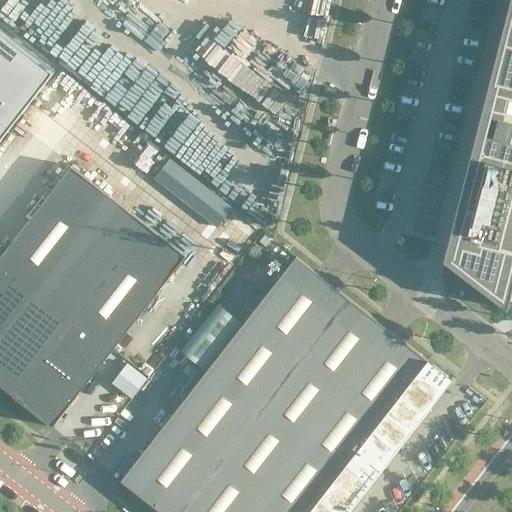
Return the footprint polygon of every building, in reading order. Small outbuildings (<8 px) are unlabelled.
[(0,143),(56,72),(0,28),(0,143)] [(511,40),(455,269),(511,311),(511,40)] [(219,227),(236,207),(173,157),(157,177),(219,227)] [(0,385),(14,396),(14,397),(53,428),(187,256),(72,166),(0,258),(0,385)] [(350,511),(444,392),(454,380),(297,257),(122,481),(161,511),(350,511)] [(205,366),(242,318),(221,302),(184,350),(205,366)] [(129,362),(115,382),(136,396),(149,376),(129,362)]
